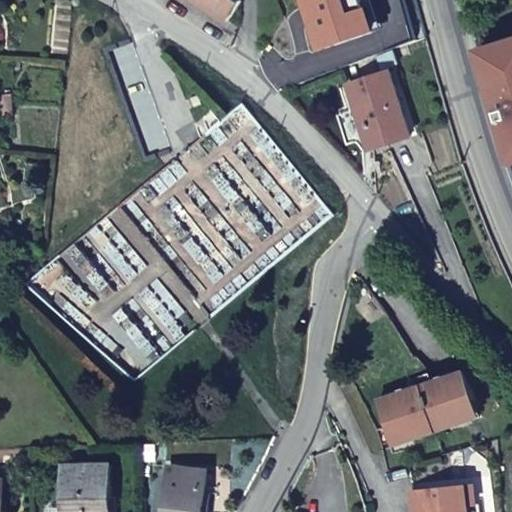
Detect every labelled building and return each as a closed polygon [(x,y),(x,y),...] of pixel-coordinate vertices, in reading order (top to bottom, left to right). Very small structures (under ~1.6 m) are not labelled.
[(198,0),(212,8),(229,19),(240,1),(239,0),(198,0)] [(392,71),(350,84),(370,147),(412,134),(392,71)] [(189,135),(194,142),(206,132),(200,126),(189,135)] [(415,357),(365,281),(356,305),(391,374),(406,364),(415,357)] [(415,357),(406,364),(409,374),(428,367),(418,356),(415,357)] [(380,398),(389,425),(395,424),(401,443),(471,420),(462,392),(474,388),(467,370),(446,376),(447,380),(380,398)] [(483,416),(474,388),(462,392),(471,420),(483,416)] [(395,424),(389,425),(396,444),(401,443),(395,424)] [(112,511),(112,464),(64,465),(65,511),(112,511)] [(202,511),(208,469),(170,466),(164,511),(202,511)] [(415,511),(471,511),(471,507),(479,506),(476,484),(413,490),(415,511)]
